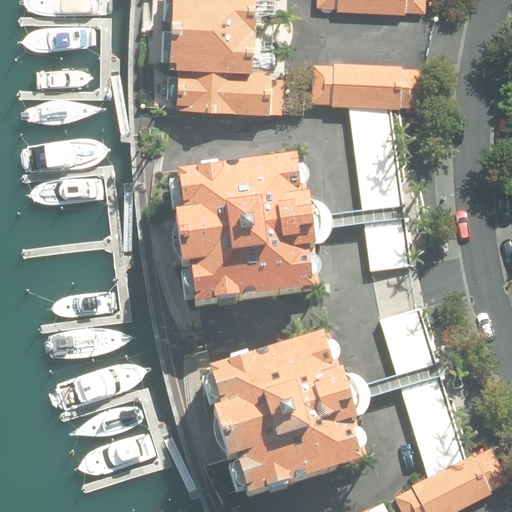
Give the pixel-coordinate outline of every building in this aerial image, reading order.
[(173,0),(171,81),(178,81),(177,122),(271,128),(274,79),(256,79),(256,0),(173,0)] [(320,0),(319,13),(339,14),(338,17),(408,20),(408,17),(426,18),(426,0),(320,0)] [(398,66),(398,62),(330,60),(330,63),(311,62),(309,99),(328,100),(328,105),(345,105),(359,208),(399,204),(384,107),(396,107),(396,105),(417,106),(419,67),(398,66)] [(275,144),(157,162),(161,187),(152,189),(159,241),(167,239),(173,285),(292,269),(285,225),(292,225),(287,170),(280,170),(275,144)] [(400,219),(361,224),(367,268),(405,264),(400,219)] [(417,308),(377,319),(393,371),(432,359),(417,308)] [(199,384),(191,387),(206,438),(214,435),(228,476),(342,442),(328,401),(335,399),(321,347),(315,348),(305,313),(188,347),(199,384)] [(461,456),(436,376),(399,387),(424,473),(407,482),(408,484),(390,494),(399,511),(449,511),(489,491),(488,489),(506,479),(489,446),(471,455),(470,452),(461,456)]
